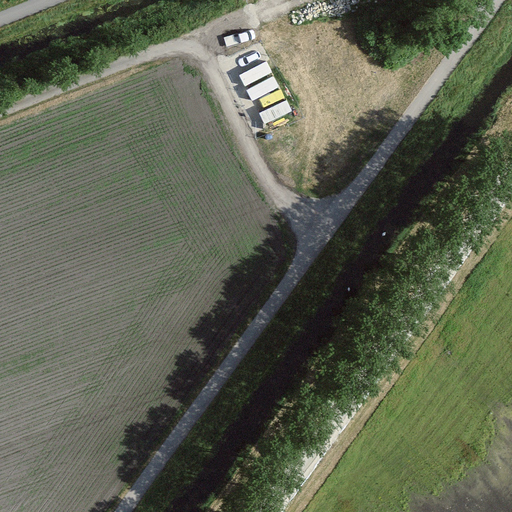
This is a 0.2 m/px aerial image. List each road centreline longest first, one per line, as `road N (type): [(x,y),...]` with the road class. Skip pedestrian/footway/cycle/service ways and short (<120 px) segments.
road 1 (track): [(495,0),(119,511)]
road 2 (track): [(326,228),(274,187),(197,46),(172,45),(0,111)]
